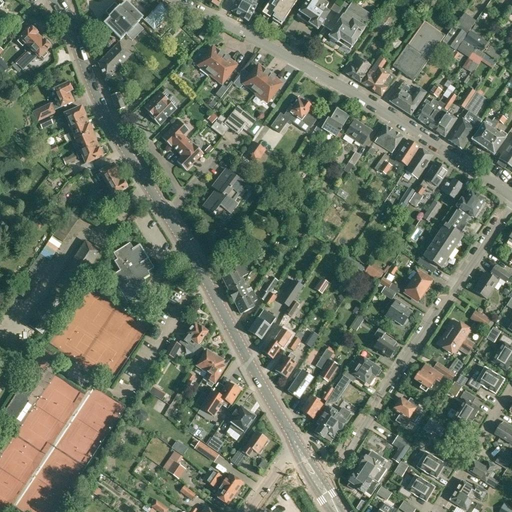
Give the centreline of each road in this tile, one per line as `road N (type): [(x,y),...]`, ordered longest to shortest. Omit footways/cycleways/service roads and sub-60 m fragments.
road 1 (residential): [(511,197),(404,124),(175,0)]
road 2 (residential): [(320,487),(511,201)]
road 3 (secondary): [(201,275),(131,161),(55,0)]
road 4 (secondary): [(295,444),(201,275)]
road 5 (residential): [(432,511),(511,384)]
road 6 (residential): [(124,394),(201,275)]
